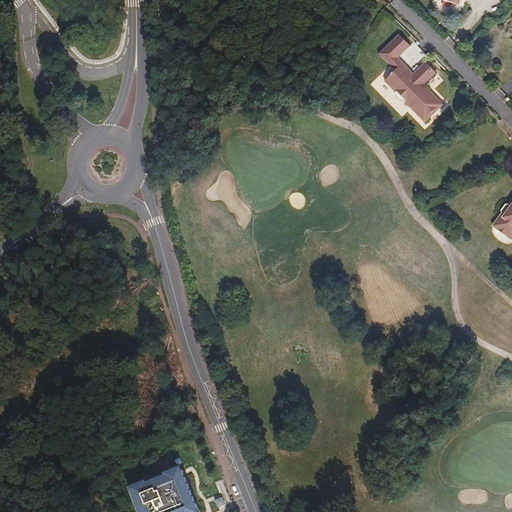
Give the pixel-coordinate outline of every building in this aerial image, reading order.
[(399,35),(379,53),(390,65),(410,46),(399,35)] [(397,58),(390,65),(395,70),(399,67),(410,78),(413,74),(397,58)] [(399,67),(384,81),(396,92),(397,91),(406,101),(405,102),(411,108),(412,107),(421,116),(420,117),(425,122),(443,105),(438,100),(437,101),(430,93),(431,92),(423,85),(436,73),(426,62),(410,78),(399,67)] [(396,92),(405,102),(406,101),(397,91),(396,92)] [(437,101),(438,100),(431,92),(430,93),(437,101)] [(411,108),(420,117),(421,116),(412,107),(411,108)] [(511,199),(508,205),(508,204),(506,205),(502,211),(502,213),(494,224),(500,228),(498,230),(507,236),(508,234),(511,236),(511,199)] [(164,474),(147,481),(146,479),(129,486),(138,511),(199,511),(181,465),(163,472),(164,474)] [(222,497),(215,500),(218,508),(225,505),(222,497)]
